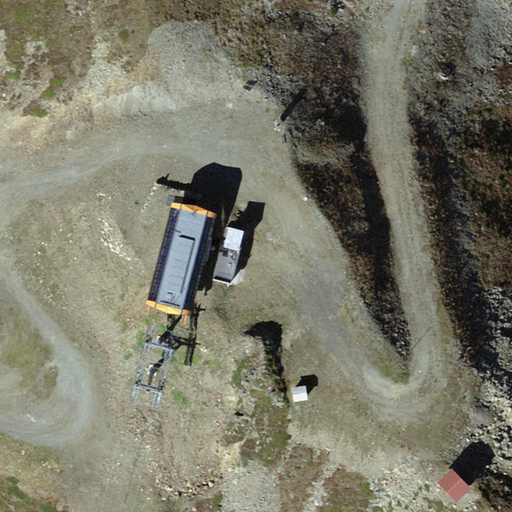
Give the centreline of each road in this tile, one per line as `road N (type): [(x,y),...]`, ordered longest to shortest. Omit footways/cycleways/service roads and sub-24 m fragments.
road 1 (track): [(408,0),(394,65),(398,149),(432,299),(430,376),(390,387),(328,310),(285,213),(191,174),(42,167),(0,196)]
road 2 (track): [(0,257),(37,301),(73,373),(58,415),(0,399)]
